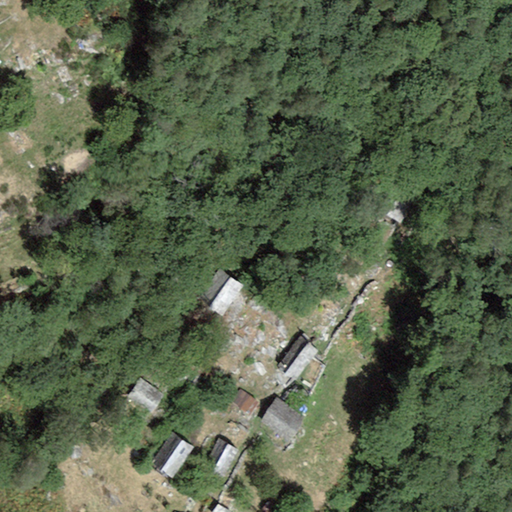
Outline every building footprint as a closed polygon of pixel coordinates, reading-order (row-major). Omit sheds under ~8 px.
[(420,201),(399,184),(379,209),(399,226),(420,201)] [(244,288),(216,268),(193,300),(220,320),(244,288)] [(320,353),(301,337),(277,365),(297,382),(320,353)] [(164,396),(137,379),(125,400),(152,416),(164,396)] [(259,403),(237,389),(222,413),(244,427),(259,403)] [(277,398),(260,421),(287,439),(304,416),(277,398)] [(148,462),(171,479),(193,449),(170,432),(148,462)] [(238,451),(217,439),(202,466),(224,478),(238,451)]
